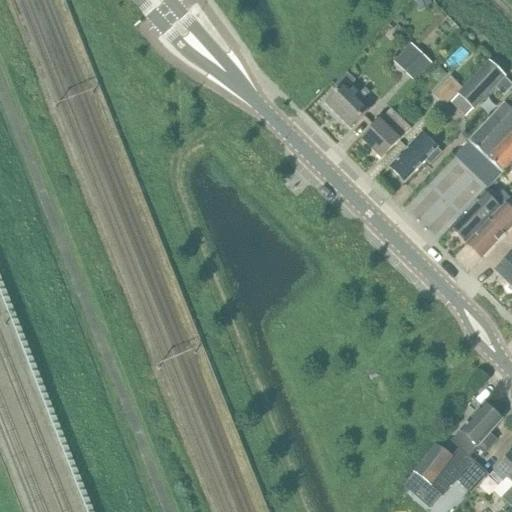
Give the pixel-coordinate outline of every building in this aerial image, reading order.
[(428,0),(416,0),(420,9),(431,5),(428,0)] [(415,83),(433,65),(411,44),(393,62),(415,83)] [(504,96),(511,87),(504,80),(507,77),(490,62),(464,89),(462,88),(458,94),(460,96),(453,103),(467,117),(473,110),(475,112),(496,89),(504,96)] [(339,90),(325,104),(351,129),(365,115),(372,109),(363,100),(370,93),(364,87),(357,94),(351,88),(356,82),(347,73),(335,85),(339,90)] [(458,94),(462,88),(450,76),(433,94),(445,106),(457,93),(458,94)] [(472,140),(455,158),(489,190),(503,175),(511,164),(511,96),(504,105),(501,108),(472,140)] [(405,102),(397,108),(416,128),(423,122),(405,102)] [(382,159),(396,145),(412,129),(391,109),(361,140),(382,159)] [(422,134),(404,153),(390,167),(405,183),(419,169),(426,162),(430,166),(443,154),(438,149),(422,134)] [(467,244),(506,203),(511,198),(504,192),(495,201),(486,192),(451,228),(467,244)] [(482,259),(496,245),(511,228),(511,209),(506,203),(467,244),(482,259)] [(511,255),(510,258),(496,272),(511,288),(511,255)] [(436,444),(414,473),(431,487),(443,471),(470,496),(489,475),(477,464),(497,441),(490,434),(502,420),(496,415),(496,411),(491,405),(487,406),(485,404),(460,431),(468,438),(453,457),(436,444)] [(511,452),(489,476),(499,486),(507,478),(511,483),(511,487),(502,498),(510,505),(511,502),(511,452)]
